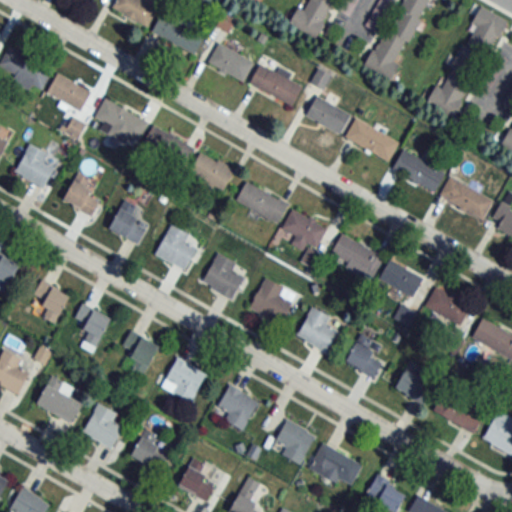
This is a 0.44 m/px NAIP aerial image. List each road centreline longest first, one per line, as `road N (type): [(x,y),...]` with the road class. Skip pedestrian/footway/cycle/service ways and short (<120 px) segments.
road 1 (residential): [(0,214),(498,500)]
road 2 (residential): [(17,0),(511,284)]
road 3 (residential): [(0,435),(133,511)]
